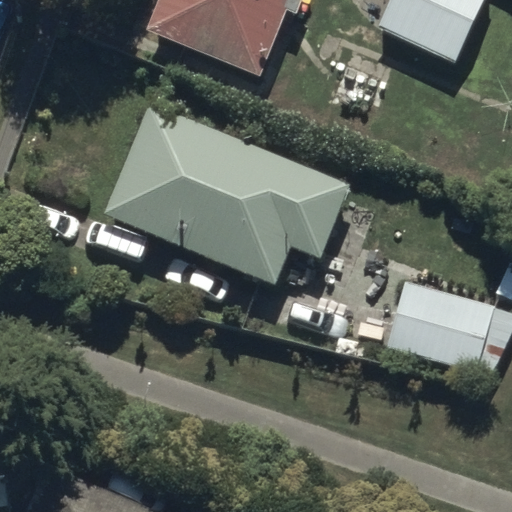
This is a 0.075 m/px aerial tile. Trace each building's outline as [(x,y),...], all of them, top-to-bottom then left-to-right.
[(161,0),(147,35),(260,81),(287,15),(298,20),(305,0),(161,0)] [(487,0),(393,0),(378,30),(454,67),(487,0)] [(351,188),(151,105),(104,219),(278,290),(294,250),(321,261),(351,188)] [(511,253),(493,296),(511,304),(511,253)] [(406,281),(386,350),(480,379),(500,309),(406,281)] [(139,511),(50,476),(34,511),(139,511)]
